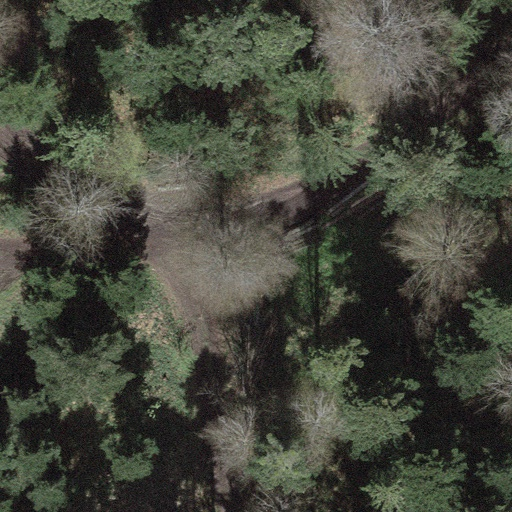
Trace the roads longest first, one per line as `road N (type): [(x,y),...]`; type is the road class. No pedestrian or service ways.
road 1 (track): [(511,47),(344,170),(293,195),(244,210),(83,231),(0,230)]
road 2 (track): [(0,149),(83,231),(169,357),(230,511)]
road 3 (track): [(0,360),(226,511)]
